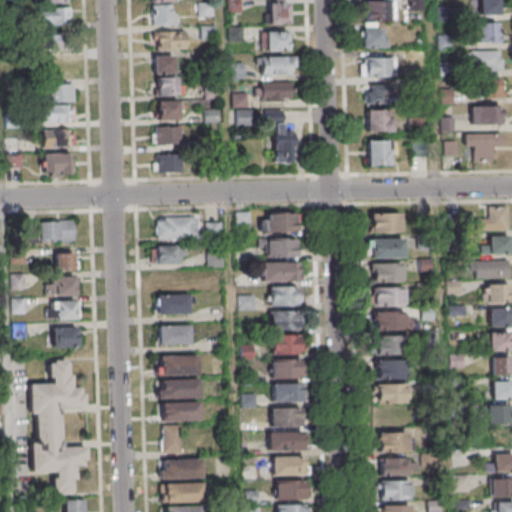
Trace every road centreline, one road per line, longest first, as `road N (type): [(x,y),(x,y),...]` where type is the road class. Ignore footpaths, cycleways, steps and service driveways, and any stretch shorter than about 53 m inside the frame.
road 1 (residential): [(344,511),(326,0)]
road 2 (residential): [(127,511),(110,0)]
road 3 (residential): [(0,200),(511,187)]
